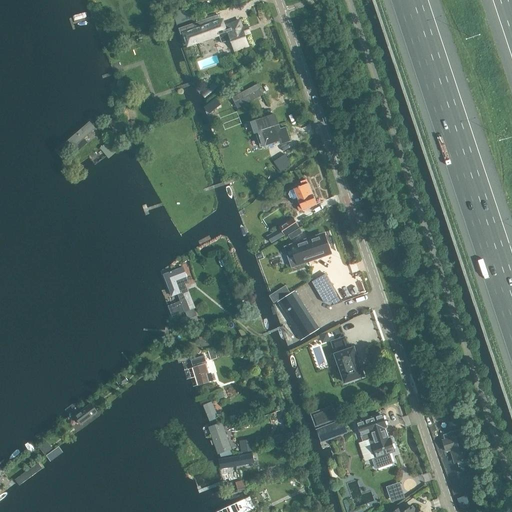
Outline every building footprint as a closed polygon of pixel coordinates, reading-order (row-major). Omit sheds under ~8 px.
[(194,19),(190,7),(177,11),(179,16),(174,18),(177,25),(194,19)] [(248,46),(244,35),(250,33),(248,26),(242,28),(240,21),(224,27),(220,15),(210,18),(212,24),(180,35),(184,46),(185,46),(189,57),(203,52),(200,42),(219,35),(222,44),(231,40),(235,51),(248,46)] [(238,108),(263,95),(258,85),(233,98),(238,108)] [(216,98),(204,107),(210,114),(221,105),(216,98)] [(256,133),(259,132),(278,126),(275,115),(252,123),(256,133)] [(117,117),(107,124),(113,133),(123,126),(117,117)] [(53,146),(58,153),(91,126),(86,119),(53,146)] [(278,126),(259,132),(264,146),(280,141),(281,144),(290,141),(286,128),(280,130),(278,126)] [(273,163),(279,172),(292,164),(285,154),(273,163)] [(299,211),(316,204),(307,180),(301,182),(303,186),(295,189),(299,198),(297,199),(300,206),(298,207),(299,211)] [(293,218),(279,227),(280,229),(267,237),(272,244),(284,236),(285,237),(299,228),(293,218)] [(325,237),(311,242),(310,239),(291,245),(297,262),(311,257),(312,260),(331,254),(325,237)] [(172,295),(178,293),(180,292),(175,280),(186,276),(183,267),(164,274),(172,295)] [(336,292),(326,274),(312,283),(323,300),(336,292)] [(301,341),(319,329),(295,291),(278,302),(292,324),(291,325),(301,341)] [(180,301),(167,306),(171,316),(189,309),(183,293),(178,295),(180,301)] [(189,322),(198,319),(194,309),(185,313),(189,322)] [(198,340),(201,350),(211,346),(207,337),(198,340)] [(339,353),(334,355),(338,365),(340,373),(341,373),(344,383),(363,376),(360,366),(357,359),(353,348),(348,350),(347,346),(345,338),(331,342),(334,350),(337,349),(339,353)] [(208,351),(211,360),(217,358),(214,349),(208,351)] [(192,365),(205,361),(203,356),(191,360),(192,365)] [(199,386),(202,385),(209,383),(205,371),(207,370),(205,365),(193,368),(199,386)] [(173,416),(186,440),(186,441),(227,426),(212,385),(173,416)] [(96,413),(89,404),(73,417),(75,419),(79,425),(80,426),(96,413)] [(315,428),(338,419),(333,405),(310,414),(315,428)] [(382,415),(357,424),(363,442),(368,440),(373,455),(376,454),(377,458),(374,458),(377,468),(392,463),(388,454),(394,452),(390,439),(388,440),(384,429),(386,428),(382,415)] [(344,420),(317,431),(322,443),(349,433),(344,420)] [(471,432),(469,425),(460,428),(462,435),(471,432)] [(186,441),(205,475),(240,467),(241,466),(227,426),(186,441)] [(442,441),(446,452),(453,450),(457,463),(467,459),(457,430),(443,435),(445,440),(442,441)] [(239,441),(241,453),(253,451),(251,439),(239,441)] [(15,484),(19,489),(43,471),(39,466),(15,484)] [(221,484),(224,492),(235,488),(233,481),(221,484)] [(197,507),(199,511),(239,511),(241,511),(232,489),(197,507)]
